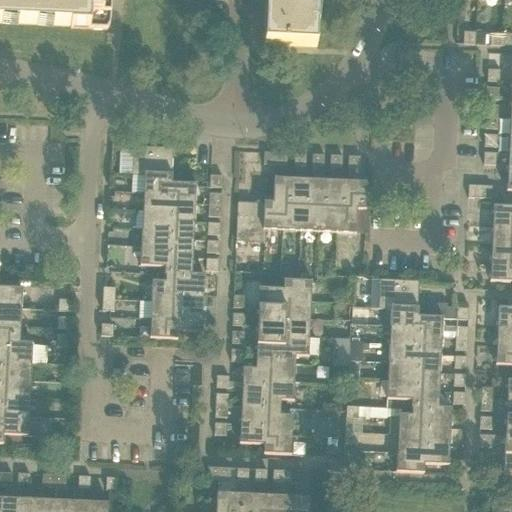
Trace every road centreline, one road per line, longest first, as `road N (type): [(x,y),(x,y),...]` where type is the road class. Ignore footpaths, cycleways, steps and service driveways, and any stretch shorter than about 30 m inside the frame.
road 1 (residential): [(88,346),(84,89)]
road 2 (residential): [(433,246),(443,84),(392,80),(362,62)]
road 3 (residential): [(84,89),(187,120),(232,120)]
road 4 (residential): [(232,120),(279,120),(329,98),(362,62)]
road 5 (unclassified): [(232,120),(237,0)]
